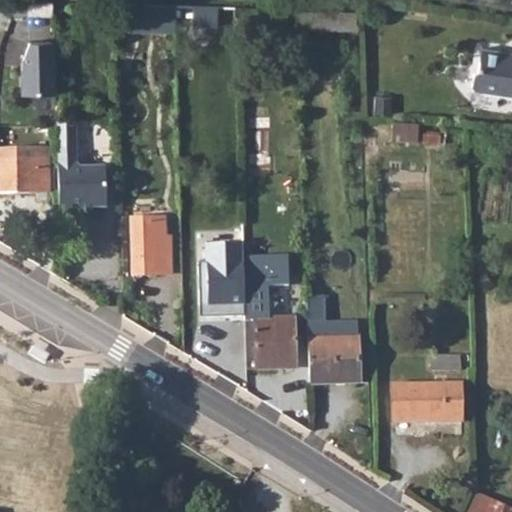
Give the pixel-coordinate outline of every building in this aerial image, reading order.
[(54,3),(15,1),(11,14),(54,15),(54,3)] [(176,6),(116,4),(117,32),(137,32),(138,24),(176,25),(176,6)] [(356,12),(295,11),(296,31),(356,32),(356,12)] [(287,29),(287,19),(252,18),(252,28),(287,29)] [(138,24),(137,32),(177,33),(176,25),(138,24)] [(56,93),(55,41),(30,42),(24,59),(24,69),(21,69),(21,94),(56,93)] [(511,95),(511,55),(503,54),(504,52),(481,48),(478,69),(473,73),(471,86),(475,90),(511,95)] [(391,97),(375,96),(374,113),(390,114),(391,97)] [(56,120),(57,154),(76,154),(75,119),(56,120)] [(419,123),(393,121),(392,139),(418,141),(419,123)] [(0,194),(50,194),(50,149),(0,148),(0,194)] [(76,154),(57,154),(58,218),(84,217),(83,208),(91,208),(106,208),(105,167),(81,168),(76,163),(76,154)] [(154,219),(131,219),(133,275),(171,274),(170,242),(165,242),(155,242),(154,219)] [(154,219),(155,242),(165,242),(164,219),(154,219)] [(206,244),(206,263),(200,263),(202,315),(245,314),(244,262),(238,262),(238,243),(206,244)] [(246,255),(248,319),(257,319),(270,319),(269,286),(286,286),(285,254),(246,255)] [(309,336),(358,335),(358,320),(326,321),(326,299),(308,299),(309,336)] [(270,319),(257,319),(258,369),(296,368),(295,318),(270,319)] [(309,336),(310,384),(359,383),(358,335),(309,336)] [(466,367),(466,351),(439,350),(438,367),(466,367)] [(461,386),(394,389),(395,426),(461,426),(461,386)] [(511,511),(511,509),(475,492),(464,511),(511,511)]
